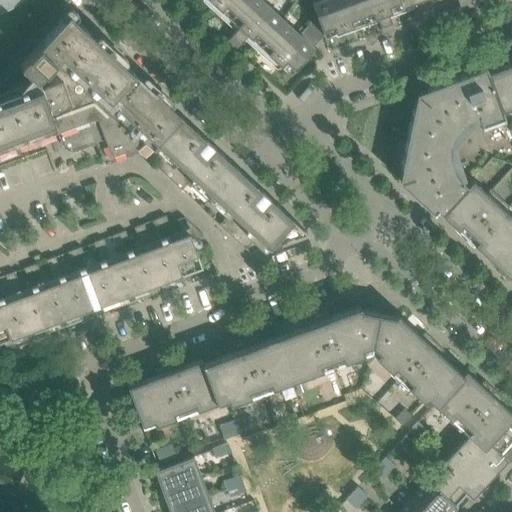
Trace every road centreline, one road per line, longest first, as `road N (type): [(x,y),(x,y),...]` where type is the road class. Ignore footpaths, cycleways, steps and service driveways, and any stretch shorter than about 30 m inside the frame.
road 1 (residential): [(137,511),(84,367),(224,314),(240,283),(352,241)]
road 2 (residential): [(96,0),(260,153)]
road 3 (residential): [(352,241),(511,382)]
road 4 (residential): [(286,127),(147,0)]
road 5 (residential): [(511,316),(390,199)]
road 6 (residential): [(286,127),(322,87),(424,51)]
road 7 (residential): [(260,153),(352,241)]
road 8 (residential): [(390,199),(286,127)]
